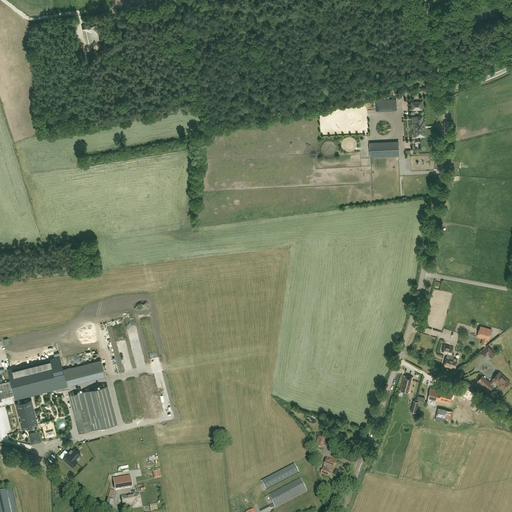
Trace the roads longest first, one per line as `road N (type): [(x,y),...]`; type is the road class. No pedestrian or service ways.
road 1 (unclassified): [(340,511),(417,300),(441,173),(446,89)]
road 2 (track): [(441,77),(216,113),(206,103),(181,0)]
